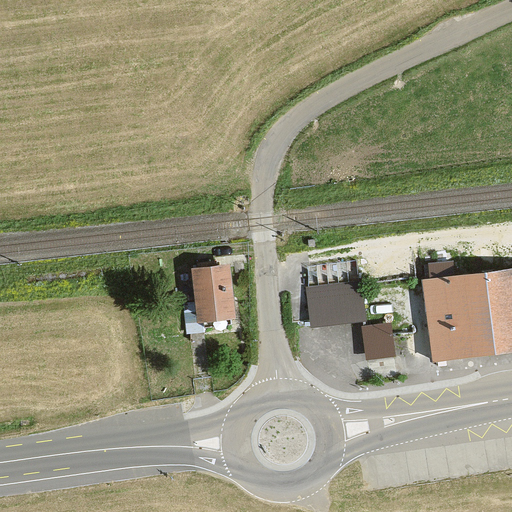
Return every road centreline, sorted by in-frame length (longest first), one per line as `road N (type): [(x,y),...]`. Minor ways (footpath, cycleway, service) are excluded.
road 1 (unclassified): [(282,392),(260,221),(277,139),(341,89),(511,10)]
road 2 (primary): [(232,444),(94,449),(0,464)]
road 3 (primary): [(511,397),(328,429)]
road 4 (primary): [(232,444),(242,471),(280,490),(319,471),(328,429)]
